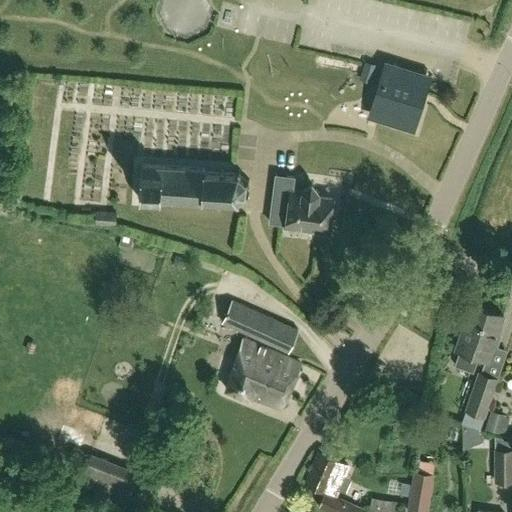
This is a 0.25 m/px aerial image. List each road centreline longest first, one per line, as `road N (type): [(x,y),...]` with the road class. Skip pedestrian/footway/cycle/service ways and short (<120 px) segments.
road 1 (tertiary): [(264,511),(426,247)]
road 2 (tertiary): [(426,247),(511,50)]
